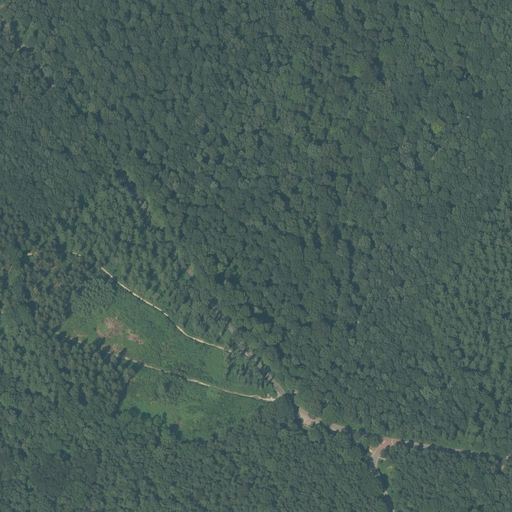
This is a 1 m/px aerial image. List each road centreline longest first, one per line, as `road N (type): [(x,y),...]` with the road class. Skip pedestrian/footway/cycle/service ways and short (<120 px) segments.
road 1 (unclassified): [(388,445),(316,420),(283,395),(0,16)]
road 2 (track): [(315,332),(425,0)]
road 3 (unknown): [(23,322),(59,392),(56,423),(116,455),(146,460),(222,447),(270,409)]
road 4 (track): [(315,332),(280,198),(272,0)]
road 5 (track): [(511,97),(469,116),(408,189),(392,216),(345,366)]
road 6 (track): [(270,409),(211,443),(123,443),(0,376)]
road 7 (track): [(0,254),(77,254),(187,335),(249,354)]
road 8 (unknown): [(511,346),(345,366)]
road 9 (tertiary): [(388,445),(511,461)]
